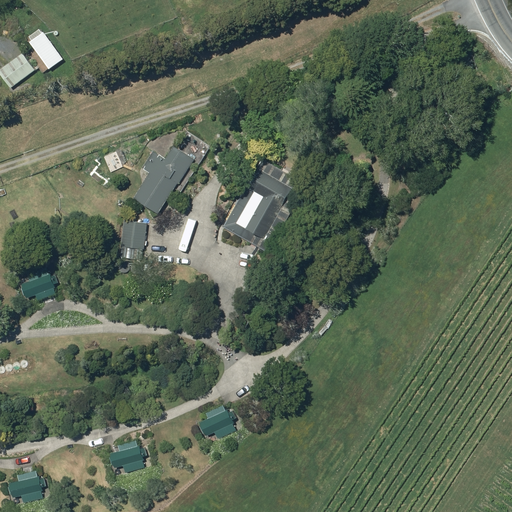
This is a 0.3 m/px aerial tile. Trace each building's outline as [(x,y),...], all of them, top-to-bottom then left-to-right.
[(30,34),(48,67),(65,59),(48,25),(30,34)] [(24,53),(0,68),(0,70),(12,88),(37,71),(24,53)] [(167,138),(131,194),(159,212),(195,156),(167,138)] [(105,155),(110,171),(125,166),(120,150),(105,155)] [(258,178),(226,225),(262,250),(294,202),(258,178)] [(121,258),(145,260),(148,221),(124,219),(121,258)] [(50,266),(27,273),(34,298),(58,291),(50,266)] [(228,404),(203,413),(212,436),(236,427),(228,404)] [(141,441),(119,449),(126,469),(148,462),(141,441)] [(39,472),(12,480),(19,501),(45,493),(39,472)]
